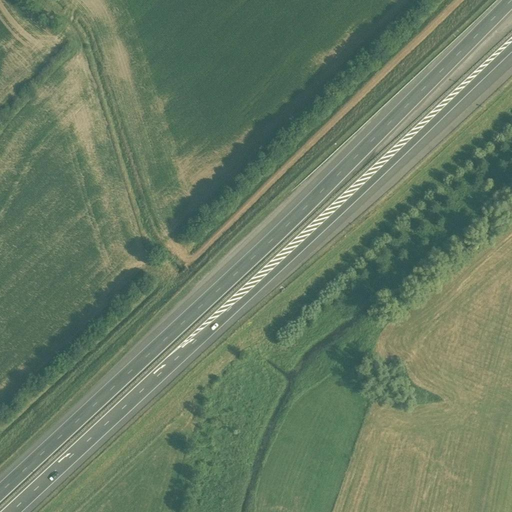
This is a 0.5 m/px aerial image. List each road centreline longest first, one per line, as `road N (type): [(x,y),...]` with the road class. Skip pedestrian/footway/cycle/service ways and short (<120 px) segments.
road 1 (motorway): [(511,0),(0,493)]
road 2 (motorway): [(13,511),(511,46)]
road 3 (track): [(43,0),(77,38),(143,244)]
